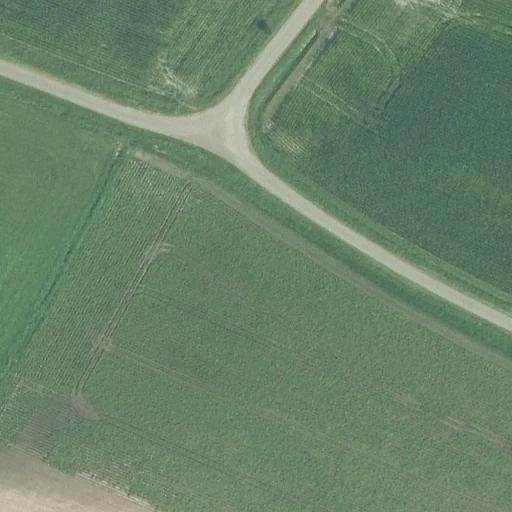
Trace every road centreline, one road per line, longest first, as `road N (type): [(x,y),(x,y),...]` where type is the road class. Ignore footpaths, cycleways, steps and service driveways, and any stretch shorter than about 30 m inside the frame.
road 1 (unclassified): [(210,140),(340,233),(511,324)]
road 2 (unclassified): [(210,140),(0,67)]
road 3 (unclassified): [(312,0),(210,140)]
